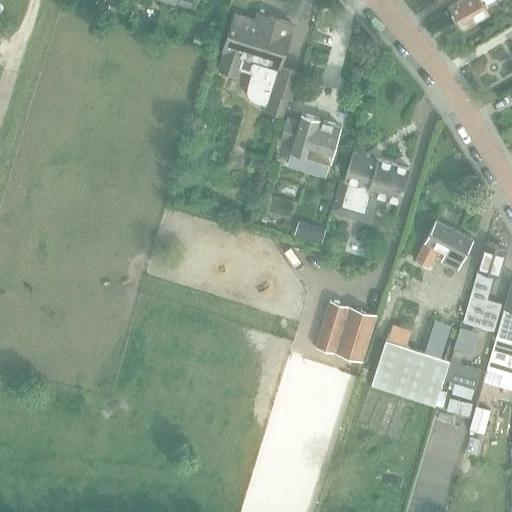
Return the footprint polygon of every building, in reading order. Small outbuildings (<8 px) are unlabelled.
[(456,0),(448,5),(461,27),(489,12),(483,2),(485,0),(456,0)] [(269,15),(266,23),(235,13),(217,69),(237,76),(240,67),(252,71),(247,88),(247,92),(249,97),(252,99),(265,104),(264,109),(282,114),(288,95),(292,97),(299,72),(279,66),(293,23),(269,15)] [(326,171),(340,123),(318,117),(318,116),(301,111),(299,118),(286,115),(280,139),(293,142),(291,148),(315,155),(312,167),(314,171),(322,173),(326,171)] [(377,192),(399,199),(409,166),(353,149),(344,178),(340,176),(331,207),(369,218),(377,192)] [(440,260),(456,269),(472,239),(435,219),(414,259),(428,267),(435,253),(442,256),(440,260)] [(493,275),(497,276),(506,247),(485,241),(462,320),(493,329),(501,302),(486,298),(493,275)] [(511,279),(482,380),(511,388),(511,279)] [(315,344),(362,358),(376,313),(329,298),(315,344)] [(385,339),(370,383),(434,405),(443,379),(448,360),(385,339)] [(443,379),(474,388),(480,369),(448,360),(443,379)] [(468,427),(484,432),(490,410),(475,405),(468,427)]
